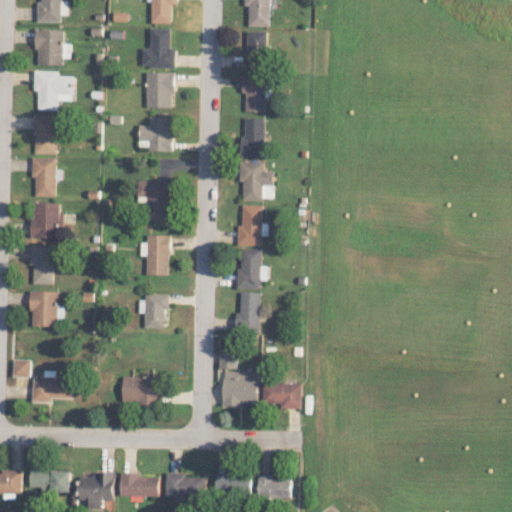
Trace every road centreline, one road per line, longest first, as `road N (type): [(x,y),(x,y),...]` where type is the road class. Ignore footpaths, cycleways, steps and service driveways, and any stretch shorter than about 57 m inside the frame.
road 1 (residential): [(200,438),(212,0)]
road 2 (residential): [(0,434),(299,440)]
road 3 (residential): [(0,148),(4,0)]
